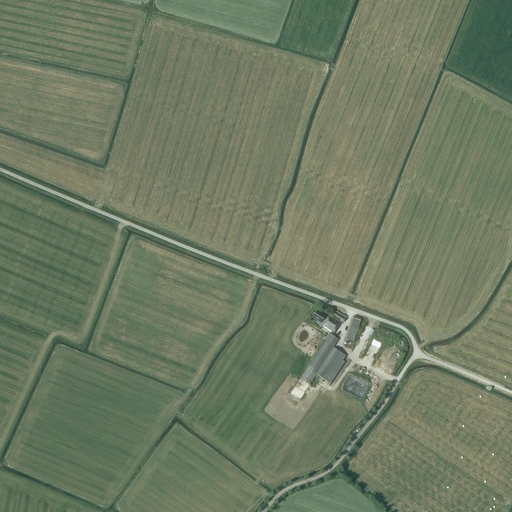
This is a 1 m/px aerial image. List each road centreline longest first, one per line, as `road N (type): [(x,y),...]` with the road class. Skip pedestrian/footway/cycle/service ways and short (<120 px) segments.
road 1 (unclassified): [(511,393),(418,354),(402,328),(198,254),(0,169)]
road 2 (track): [(418,354),(339,459),(292,485),(265,511)]
